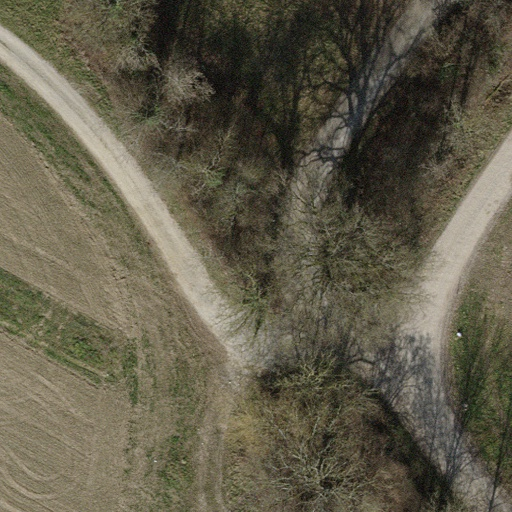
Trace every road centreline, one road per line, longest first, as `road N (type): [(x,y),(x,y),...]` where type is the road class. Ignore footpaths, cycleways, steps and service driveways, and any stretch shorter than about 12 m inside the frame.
road 1 (track): [(0,40),(90,104),(212,311),(245,339),(276,348),(348,336),(419,342)]
road 2 (track): [(511,160),(458,236),(424,304),(417,371),(427,415),(499,511)]
road 3 (track): [(348,336),(299,256),(304,191),(344,124),(440,0)]
road 4 (track): [(255,344),(212,443),(208,478),(216,511)]
